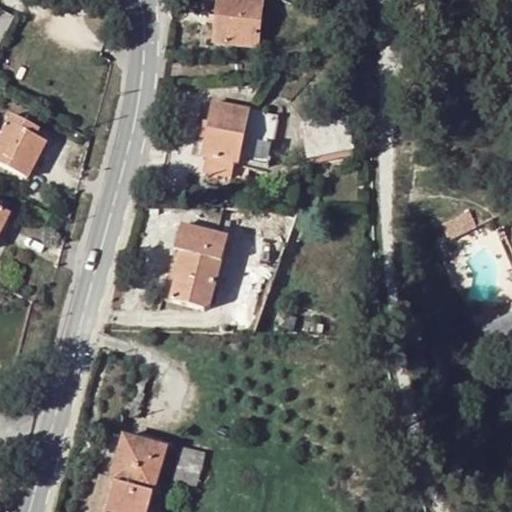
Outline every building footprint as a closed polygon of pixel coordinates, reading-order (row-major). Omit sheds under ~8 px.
[(262,0),(259,0),(218,0),(214,44),(257,49),(262,0)] [(0,43),(13,20),(0,13),(0,43)] [(208,159),(205,175),(230,180),(231,181),(234,166),(239,167),(240,162),(269,167),(278,118),(249,112),(213,105),(203,158),(208,159)] [(43,144),(33,139),(22,133),(26,125),(11,118),(0,138),(0,166),(25,180),(43,144)] [(345,120),(304,127),(310,157),(351,149),(345,120)] [(37,131),(26,125),(22,133),(33,139),(37,131)] [(250,170),(239,167),(234,166),(231,181),(247,184),(250,170)] [(236,208),(224,208),(219,231),(231,233),(236,216),(236,208)] [(214,287),(220,264),(210,262),(217,235),(182,225),(175,252),(183,254),(169,302),(203,311),(208,309),(214,287)] [(228,238),(217,235),(210,262),(220,264),(228,238)] [(227,266),(220,264),(214,287),(221,288),(227,266)] [(498,309),(482,316),(485,325),(502,318),(498,309)] [(147,511),(167,446),(123,434),(109,483),(115,485),(107,511),(147,511)] [(182,448),(178,478),(201,481),(205,451),(182,448)] [(185,494),(194,496),(196,488),(187,485),(185,494)]
